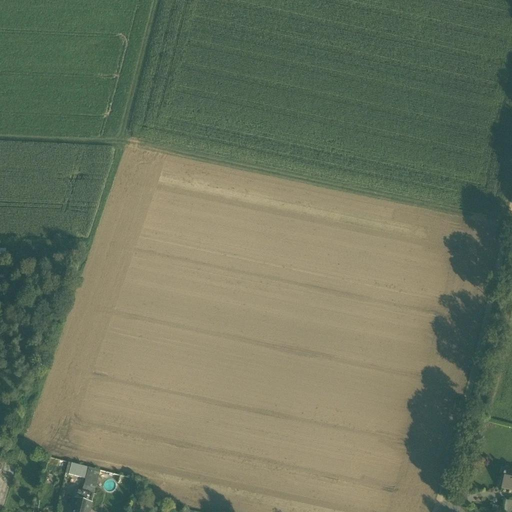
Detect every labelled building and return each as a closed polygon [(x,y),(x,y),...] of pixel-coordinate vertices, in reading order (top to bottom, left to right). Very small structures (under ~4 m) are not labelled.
[(88,468),(71,464),(68,475),(85,480),(88,468)] [(511,470),(505,469),(501,488),(511,490),(511,470)] [(77,492),(75,500),(91,504),(94,491),(83,489),(82,493),(77,492)] [(75,500),(74,500),(70,511),(89,511),(92,504),(91,504),(75,500)] [(511,511),(511,503),(504,501),(502,511),(511,511)]
